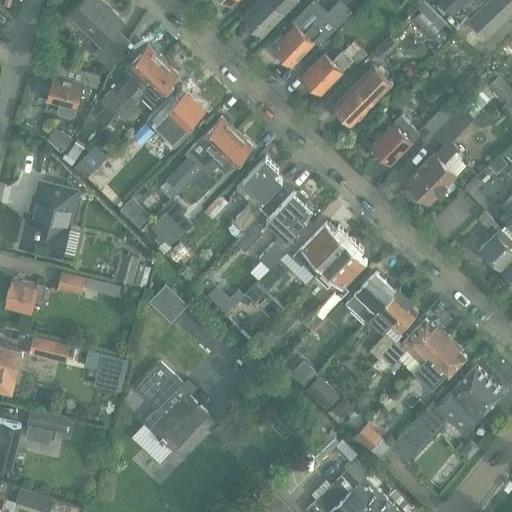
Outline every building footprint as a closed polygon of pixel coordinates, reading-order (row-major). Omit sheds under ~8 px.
[(103,0),(84,0),(70,15),(101,45),(94,52),(112,70),(127,42),(116,32),(126,21),(103,0)] [(262,35),(285,11),(296,0),(259,0),(244,16),(262,35)] [(277,49),(274,52),(281,60),(284,57),(292,64),(315,40),(314,40),(322,32),(326,36),(341,21),(352,10),(341,0),(335,0),(327,9),(318,0),(309,0),(291,18),(297,24),(275,47),(277,49)] [(486,1),(485,0),(441,0),(455,13),(462,6),(471,15),(486,1)] [(471,15),(468,18),(488,38),(511,16),(511,17),(511,0),(487,0),(486,1),(471,15)] [(425,12),(423,10),(414,20),(431,37),(445,22),(429,7),(425,12)] [(344,70),(343,69),(354,59),(358,63),(368,54),(354,40),(334,61),(326,53),(304,75),(321,93),(344,70)] [(116,108),(165,60),(149,45),(128,66),(137,75),(127,85),(120,79),(100,99),(106,106),(96,116),(102,122),(116,108)] [(162,92),(180,75),(165,60),(116,108),(125,117),(138,104),(136,102),(141,96),(152,107),(164,94),(162,92)] [(55,75),(48,99),(60,103),(58,110),(60,114),(71,117),(75,115),(77,107),(80,95),(88,97),(91,85),(98,87),(101,74),(62,64),(59,76),(55,75)] [(392,84),(374,66),(334,106),(353,124),(392,84)] [(511,97),(511,88),(498,75),(489,84),(507,102),(511,97)] [(173,93),(148,119),(175,145),(182,137),(195,125),(192,122),(204,109),(187,92),(179,100),(173,93)] [(435,153),(408,180),(420,191),(418,193),(425,200),(427,199),(430,202),(466,166),(453,153),(459,148),(452,141),(475,117),(453,96),(425,124),(445,144),(435,154),(435,153)] [(373,145),(390,162),(419,132),(401,114),(394,122),(395,123),(373,145)] [(167,178),(159,186),(171,198),(179,190),(180,191),(192,179),(238,131),(223,116),(188,152),(190,153),(166,177),(167,178)] [(65,149),(72,136),(55,126),(48,138),(65,149)] [(253,145),(238,131),(192,179),(196,182),(207,171),(209,173),(223,159),(232,167),(253,145)] [(84,147),(75,142),(67,155),(76,160),(84,147)] [(108,156),(96,144),(74,167),(86,179),(108,156)] [(233,222),(242,230),(259,212),(261,210),(257,205),(282,179),(275,172),(278,168),(265,156),(237,186),(251,200),(233,222)] [(30,212),(21,245),(61,254),(76,195),(65,192),(67,186),(42,180),(34,213),(30,212)] [(243,232),(234,241),(244,250),(263,231),(262,229),(269,221),(281,233),(257,257),(269,269),(281,257),(287,250),(294,244),(287,237),(305,219),(304,218),(311,210),(305,204),(306,203),(306,202),(307,195),(302,190),(295,192),(294,191),(269,217),(261,210),(259,212),(242,230),(243,232)] [(511,192),(500,205),(506,210),(499,217),(505,223),(502,226),(511,235),(511,255),(501,267),(511,277),(511,192)] [(220,193),(204,210),(212,217),(228,201),(220,193)] [(130,214),(140,225),(147,218),(137,207),(140,204),(133,197),(120,210),(127,217),(130,214)] [(167,210),(152,225),(160,233),(155,238),(161,244),(159,246),(166,252),(168,250),(172,246),(170,244),(185,229),(192,223),(182,212),(175,218),(167,210)] [(478,217),(487,226),(493,220),(484,211),(478,217)] [(287,250),(281,257),(290,266),(307,282),(316,273),(351,236),(339,224),(334,228),(327,222),(303,246),(302,245),(293,255),(287,250)] [(480,246),(501,267),(511,255),(511,235),(502,226),(501,227),(500,226),(480,246)] [(358,251),(362,246),(351,236),(316,273),(328,285),(332,281),(335,284),(339,281),(343,285),(367,260),(358,251)] [(172,246),(168,250),(177,260),(189,249),(179,239),(172,246)] [(122,254),(116,278),(132,282),(135,270),(139,259),(122,254)] [(290,266),(281,257),(269,269),(246,293),(255,302),(290,266)] [(14,276),(6,305),(55,317),(60,295),(84,301),(89,278),(48,268),(44,283),(14,276)] [(345,303),(341,300),(328,314),(336,322),(349,308),(365,322),(370,316),(372,317),(397,290),(377,272),(359,291),(358,290),(345,303)] [(167,281),(148,301),(167,319),(186,299),(167,281)] [(218,284),(208,293),(226,312),(236,302),(218,284)] [(398,330),(418,310),(397,290),(372,317),(386,331),(369,349),(379,358),(382,354),(402,333),(398,330)] [(118,324),(114,339),(130,343),(141,298),(125,294),(119,319),(118,319),(117,324),(118,324)] [(328,314),(341,300),(335,294),(321,308),(318,305),(304,320),(313,329),(328,314)] [(259,326),(244,311),(235,320),(251,334),(259,326)] [(408,348),(423,363),(446,337),(426,318),(402,343),(398,339),(403,334),(402,333),(382,354),(393,364),(408,348)] [(332,326),(325,319),(300,344),(308,352),(332,326)] [(66,359),(69,344),(34,336),(30,351),(66,359)] [(446,337),(423,363),(415,371),(433,387),(446,373),(449,376),(467,357),(446,337)] [(15,373),(22,348),(0,342),(0,385),(11,388),(15,373)] [(88,348),(84,364),(99,368),(103,351),(88,348)] [(308,379),(317,367),(297,353),(288,364),(308,379)] [(161,360),(135,388),(156,408),(144,421),(175,450),(209,413),(190,395),(198,387),(189,379),(185,383),(161,360)] [(408,460),(449,417),(450,419),(489,378),(475,365),(436,406),(431,402),(390,444),(408,460)] [(326,408),(340,394),(319,374),(306,388),(326,408)] [(450,419),(464,432),(503,391),(489,378),(450,419)] [(353,406),(344,397),(332,409),(341,418),(353,406)] [(279,400),(270,410),(277,418),(291,431),(297,436),(307,426),(279,400)] [(31,411),(28,423),(65,432),(68,420),(31,411)] [(22,422),(0,417),(0,460),(12,463),(16,448),(22,422)] [(368,425),(354,440),(359,444),(361,442),(371,451),(378,443),(376,440),(375,436),(378,434),(368,425)] [(330,429),(310,449),(320,460),(341,440),(330,429)] [(347,468),(306,508),(309,511),(401,511),(376,485),(382,480),(371,469),(370,470),(355,455),(344,465),(347,468)] [(49,511),(55,498),(20,486),(15,501),(47,511),(49,511)] [(274,511),(293,511),(294,511),(269,488),(260,497),(274,511)]
